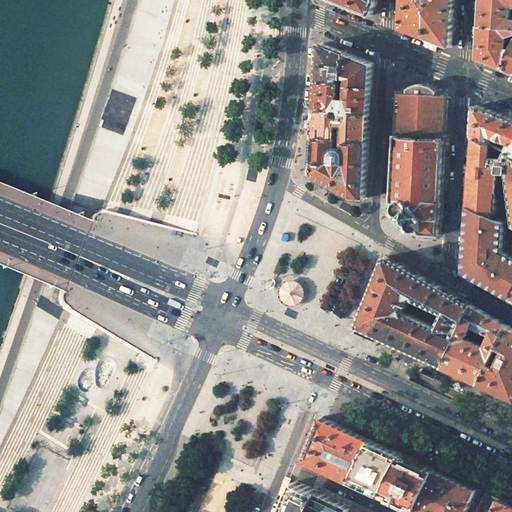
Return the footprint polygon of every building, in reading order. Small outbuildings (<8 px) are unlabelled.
[(334,0),(372,15),(377,2),(377,0),(334,0)] [(404,0),(403,26),(403,27),(404,27),(428,37),(430,0),(404,0)] [(456,0),(430,0),(428,37),(451,46),(452,46),(453,46),(453,45),(456,0)] [(511,0),(483,0),(482,26),(511,27),(511,0)] [(511,27),(482,26),(480,56),(480,57),(481,58),(506,67),(511,52),(511,46),(511,36),(511,35),(511,27)] [(348,53),(323,44),(322,44),(321,44),(321,45),(319,81),(341,82),(342,82),(345,83),(346,76),(346,75),(348,53)] [(350,85),(372,88),(374,64),(348,53),(346,75),(346,76),(345,83),(345,85),(349,85),(350,85)] [(415,74),(401,69),(398,77),(411,83),(415,74)] [(341,82),(319,81),(317,108),(371,114),(372,88),(350,85),(349,85),(349,98),(341,98),(342,82),(341,82)] [(443,201),(449,93),(439,93),(440,91),(435,87),(430,85),(424,84),(418,84),(413,86),(409,89),(409,91),(399,91),(393,202),(395,202),(396,204),(395,208),(396,211),(395,212),(412,231),(413,230),(417,231),(420,231),(422,232),(422,234),(441,235),(442,219),(443,201)] [(511,118),(480,106),(478,105),(477,108),(475,135),(493,143),(495,145),(500,147),(502,142),(498,140),(497,138),(498,137),(503,139),(511,118)] [(371,114),(317,108),(316,137),(339,138),(339,137),(340,125),(347,125),(346,142),(369,143),(371,114)] [(511,118),(503,139),(509,141),(509,142),(507,144),(502,142),(500,147),(505,149),(508,150),(511,151),(511,118)] [(501,173),(509,174),(511,195),(511,151),(508,150),(505,149),(500,147),(495,145),(493,143),(475,135),(470,206),(498,218),(501,173)] [(314,174),(355,197),(366,198),(369,143),(346,142),(343,141),(339,141),(338,141),(339,138),(316,137),(314,174)] [(470,206),(467,256),(466,268),(466,270),(467,271),(468,273),(511,298),(511,297),(511,255),(505,251),(507,222),(498,218),(470,206)] [(388,256),(360,325),(361,326),(446,365),(474,305),(388,256)] [(302,303),(305,298),(306,292),(304,286),(300,282),(295,280),(289,280),(284,283),(281,288),(280,294),(282,300),(286,304),(291,306),(297,305),(302,303)] [(483,382),(493,362),(497,353),(501,344),(510,325),(474,305),(446,365),(483,382)] [(511,326),(510,325),(501,344),(508,347),(502,358),(498,356),(499,354),(497,353),(493,362),(483,382),(511,395),(511,326)] [(349,427),(323,415),(306,459),(336,472),(354,481),(373,439),(349,427)] [(397,450),(373,439),(354,481),(385,495),(406,454),(397,450)] [(421,461),(406,454),(385,495),(418,510),(436,469),(421,461)] [(468,484),(436,469),(418,510),(422,511),(467,511),(471,504),(478,489),(468,484)] [(322,492),(298,481),(297,481),(296,481),(289,498),(283,511),(350,511),(353,507),(322,492)] [(485,492),(478,489),(471,504),(478,507),(485,492)] [(511,511),(511,504),(494,496),(486,511),(487,511),(511,511)]
